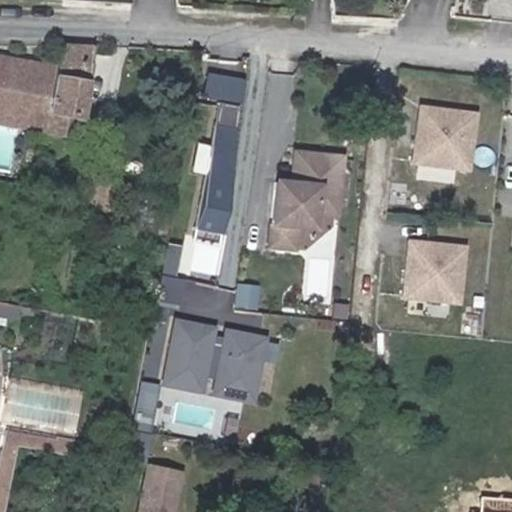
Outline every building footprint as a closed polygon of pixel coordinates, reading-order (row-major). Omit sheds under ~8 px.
[(48,103),(46,115),(42,136),(71,141),(74,121),(79,122),(93,47),(59,45),(55,67),(53,77),(48,103)] [(53,77),(55,67),(0,57),(0,106),(46,115),(48,103),(53,77)] [(203,70),(198,95),(239,102),(243,78),(203,70)] [(227,232),(238,103),(199,100),(188,229),(227,232)] [(423,107),(416,163),(471,170),(479,115),(423,107)] [(299,224),(318,209),(338,212),(345,156),(320,153),(298,150),(295,181),(278,179),(270,243),(296,246),(299,224)] [(39,167),(33,188),(47,191),(52,169),(39,167)] [(121,175),(87,169),(79,209),(83,210),(108,215),(113,216),(121,175)] [(318,209),(299,224),(315,227),(318,209)] [(108,215),(83,210),(81,219),(107,224),(108,215)] [(403,297),(459,303),(466,248),(410,241),(403,297)] [(160,269),(157,282),(175,285),(178,272),(160,269)] [(157,282),(152,309),(170,312),(175,285),(157,282)] [(0,316),(17,319),(20,303),(0,299),(0,316)] [(54,313),(69,316),(72,305),(57,302),(54,313)] [(209,331),(174,326),(165,380),(200,385),(202,375),(215,378),(214,388),(248,393),(257,339),(222,333),(221,343),(207,341),(209,331)] [(165,380),(165,386),(199,392),(200,385),(165,380)] [(248,393),(214,388),(213,394),(247,400),(248,393)] [(0,511),(2,511),(14,455),(0,452),(0,511)] [(143,511),(175,511),(184,477),(154,469),(143,511)]
